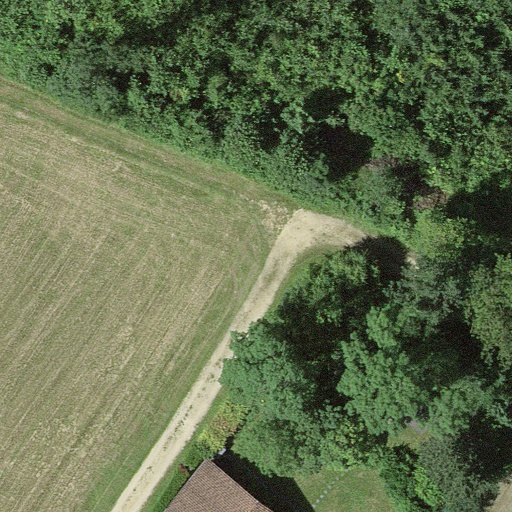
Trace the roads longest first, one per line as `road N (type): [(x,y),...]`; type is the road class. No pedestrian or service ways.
road 1 (track): [(124,511),(301,225)]
road 2 (track): [(301,225),(511,326)]
